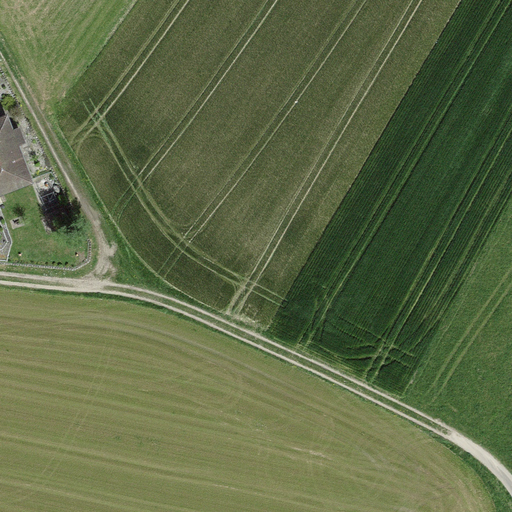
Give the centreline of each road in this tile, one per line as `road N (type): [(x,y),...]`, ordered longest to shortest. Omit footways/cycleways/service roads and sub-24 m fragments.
road 1 (track): [(511,495),(462,438),(225,321),(133,286)]
road 2 (track): [(133,286),(0,43)]
road 3 (track): [(133,286),(0,274)]
